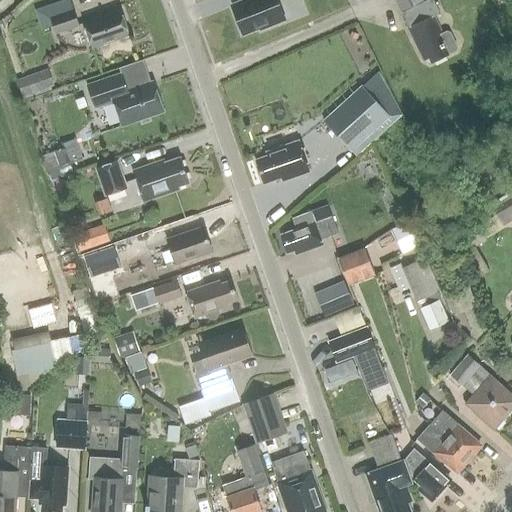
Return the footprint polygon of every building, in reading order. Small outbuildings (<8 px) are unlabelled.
[(78,25),(73,10),(69,0),(64,0),(34,10),(41,30),(53,26),(56,33),(78,25)] [(283,20),(275,0),(245,0),(231,6),(241,33),(258,26),(259,30),(283,20)] [(431,63),(448,55),(456,51),(457,47),(450,33),(446,31),(442,33),(434,15),(440,12),(433,0),(427,0),(424,1),(423,0),(395,0),(409,27),(408,27),(423,60),(428,58),(431,63)] [(92,47),(129,34),(120,10),(84,22),(92,47)] [(31,97),(56,87),(49,67),(23,76),(31,97)] [(122,125),(163,111),(153,81),(127,90),(121,73),(87,85),(95,107),(113,101),(122,125)] [(389,117),(361,86),(322,121),(351,153),(389,117)] [(75,140),(63,144),(70,164),(82,160),(75,140)] [(259,171),(263,183),(288,174),(289,178),(309,171),(298,141),(266,152),(267,156),(255,160),(259,171)] [(177,186),(188,182),(179,157),(163,163),(163,160),(133,170),(143,201),(178,189),(177,186)] [(105,195),(126,188),(117,161),(96,168),(105,195)] [(57,181),(54,186),(56,191),(61,193),(66,192),(68,187),(67,182),(62,179),(57,181)] [(390,215),(395,226),(407,221),(402,210),(399,211),(394,200),(387,204),(392,215),(390,215)] [(502,225),(511,219),(511,204),(495,214),(502,225)] [(337,233),(331,217),(314,223),(310,211),(291,218),(295,229),(280,235),(287,254),(294,251),(296,255),(322,245),(320,239),(337,233)] [(80,251),(112,240),(106,222),(74,232),(80,251)] [(401,253),(420,244),(409,222),(391,230),(401,253)] [(484,240),(479,232),(474,224),(454,236),(464,252),(484,240)] [(175,264),(211,251),(203,227),(167,239),(175,264)] [(115,248),(83,259),(90,278),(122,266),(115,248)] [(374,273),(364,248),(338,258),(348,284),(374,273)] [(421,308),(421,309),(439,301),(438,301),(442,299),(424,258),(402,268),(420,309),(421,308)] [(157,304),(180,296),(175,281),(152,288),(157,304)] [(227,303),(236,299),(230,281),(220,284),(219,281),(186,293),(194,317),(205,313),(206,317),(209,319),(212,319),(215,319),(218,316),(218,312),(217,309),(228,306),(227,303)] [(341,283),(313,294),(322,316),(350,305),(341,283)] [(448,322),(439,301),(421,309),(430,329),(448,322)] [(38,307),(42,324),(55,321),(51,304),(38,307)] [(360,308),(336,316),(341,331),(365,322),(360,308)] [(362,330),(334,341),(341,357),(354,353),(357,358),(373,353),(362,330)] [(139,351),(133,331),(113,338),(120,358),(139,351)] [(225,363),(247,356),(239,331),(200,344),(205,358),(191,363),(200,389),(230,379),(225,363)] [(440,372),(470,339),(462,331),(431,364),(440,372)] [(56,369),(49,332),(9,340),(16,376),(56,369)] [(109,363),(110,349),(95,349),(94,362),(109,363)] [(501,417),(511,404),(511,398),(503,390),(504,388),(479,366),(467,355),(450,375),(472,395),(465,404),(494,429),(503,419),(501,417)] [(74,356),(73,374),(89,375),(90,357),(74,356)] [(385,418),(403,411),(385,365),(367,371),(385,418)] [(330,381),(341,377),(337,366),(325,370),(330,381)] [(139,387),(151,383),(146,370),(134,374),(139,387)] [(273,394),(242,405),(256,443),(286,432),(273,394)] [(422,409),(429,400),(421,394),(414,402),(422,409)] [(31,395),(14,395),(13,415),(30,415),(31,395)] [(203,398),(179,406),(187,425),(213,416),(203,398)] [(472,435),(442,410),(430,423),(432,425),(431,426),(437,431),(468,459),(480,445),(470,437),(472,435)] [(126,433),(141,433),(142,412),(127,412),(126,433)] [(85,450),(87,420),(57,418),(55,448),(85,450)] [(167,441),(181,442),(182,423),(168,423),(167,441)] [(432,425),(430,423),(416,440),(446,465),(447,463),(457,472),(468,459),(437,431),(431,426),(432,425)] [(122,435),(121,460),(90,458),(89,478),(94,479),(91,511),(119,511),(122,479),(120,479),(121,467),(136,468),(138,436),(122,435)] [(379,511),(409,511),(406,502),(410,501),(404,484),(410,482),(402,461),(400,461),(390,435),(367,443),(377,470),(366,474),(375,499),(379,511)] [(27,487),(29,447),(3,445),(2,471),(0,470),(0,511),(13,511),(15,487),(27,487)] [(198,460),(194,459),(195,446),(185,446),(184,459),(174,458),(172,480),(149,479),(147,505),(145,505),(145,510),(147,510),(147,511),(179,511),(181,484),(197,485),(198,460)] [(253,490),(267,485),(257,456),(256,457),(252,446),(237,451),(246,477),(222,486),(227,498),(231,511),(257,511),(260,511),(253,490)] [(289,456),(270,463),(273,472),(282,499),(281,499),(285,511),(287,511),(324,511),(306,461),(303,451),(289,456)] [(432,500),(450,480),(430,463),(427,466),(417,457),(408,466),(418,475),(413,480),(420,485),(418,488),(432,500)] [(64,505),(66,467),(40,466),(40,481),(30,480),(29,498),(39,498),(38,503),(42,504),(41,511),(60,511),(61,505),(64,505)]
